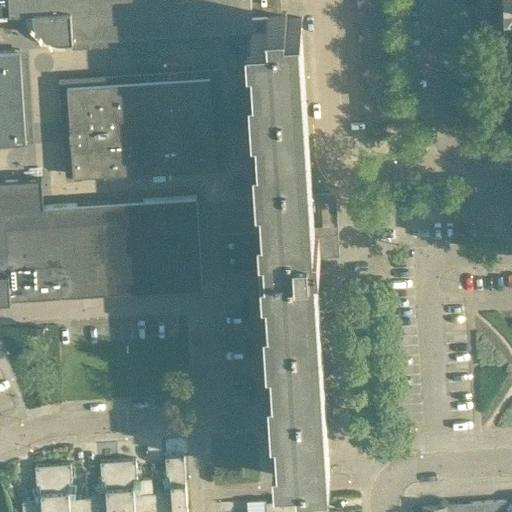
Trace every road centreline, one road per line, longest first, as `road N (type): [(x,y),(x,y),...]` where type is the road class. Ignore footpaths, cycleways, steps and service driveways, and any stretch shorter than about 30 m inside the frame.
road 1 (residential): [(194,416),(215,405),(209,298),(0,311)]
road 2 (unclassified): [(504,166),(449,170),(438,0)]
road 3 (residential): [(0,440),(44,425),(194,416)]
road 4 (residential): [(383,511),(382,498),(404,469),(511,460)]
